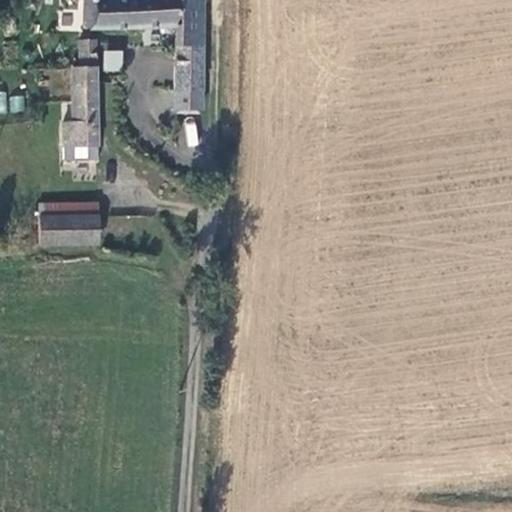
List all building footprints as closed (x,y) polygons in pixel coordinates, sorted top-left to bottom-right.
[(199,115),(201,0),(81,0),(81,30),(173,30),(172,116),(199,115)] [(60,150),(94,148),(95,147),(94,42),(81,42),(79,42),(78,68),(71,69),(70,121),(60,122),(60,150)] [(122,50),(102,50),(102,71),(122,71),(122,50)] [(181,119),(184,145),(198,144),(195,118),(181,119)] [(60,150),(61,160),(95,160),(94,148),(60,150)] [(37,205),(38,218),(40,247),(95,246),(94,204),(37,205)]
